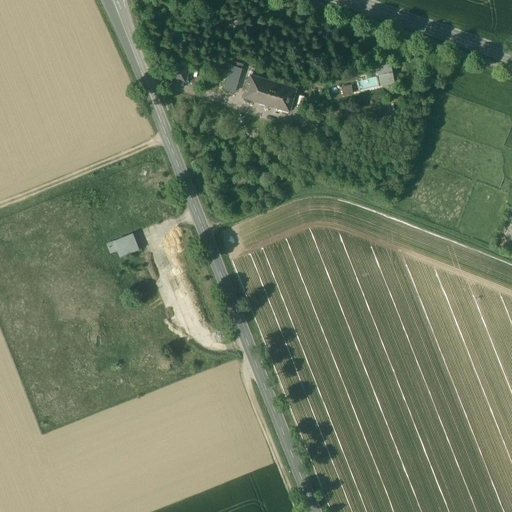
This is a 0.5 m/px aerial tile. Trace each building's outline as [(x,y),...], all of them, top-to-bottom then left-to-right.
[(395,80),(391,59),(377,62),(380,82),(395,80)] [(163,76),(186,83),(190,68),(167,61),(163,76)] [(223,88),(234,92),(241,70),(231,67),(223,88)] [(296,90),(249,75),(242,95),(289,110),(296,90)] [(344,95),(354,93),(351,83),(342,86),(344,95)] [(121,258),(139,250),(131,234),(107,245),(111,253),(117,250),(121,258)]
